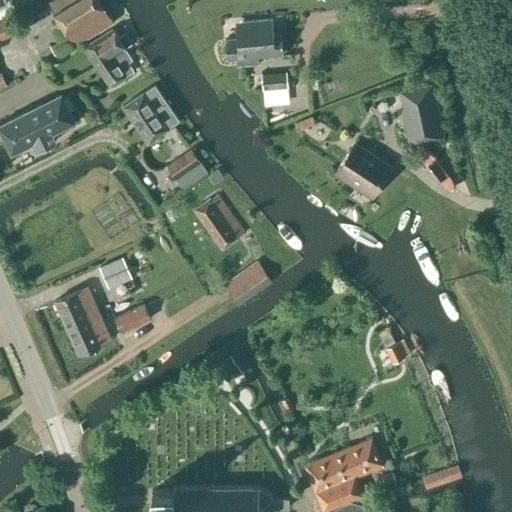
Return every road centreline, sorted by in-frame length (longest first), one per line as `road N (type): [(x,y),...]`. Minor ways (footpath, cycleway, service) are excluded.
road 1 (unclassified): [(511,257),(449,0)]
road 2 (tertiary): [(85,511),(0,294)]
